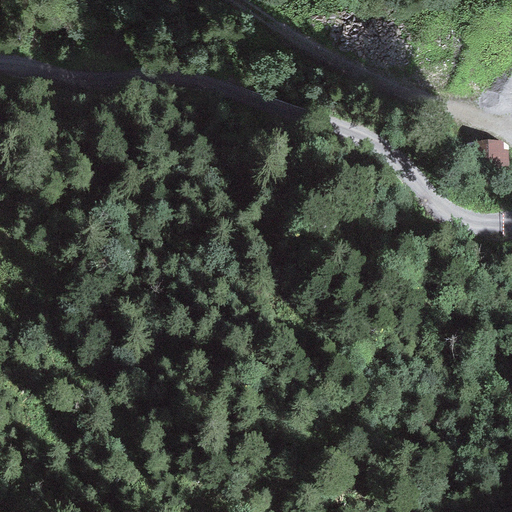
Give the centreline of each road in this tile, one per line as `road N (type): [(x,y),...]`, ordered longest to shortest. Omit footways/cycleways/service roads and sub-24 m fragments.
road 1 (track): [(511,224),(461,221),(380,147),(229,89),(193,79),(82,78),(0,64)]
road 2 (track): [(232,0),(417,100),(511,137)]
